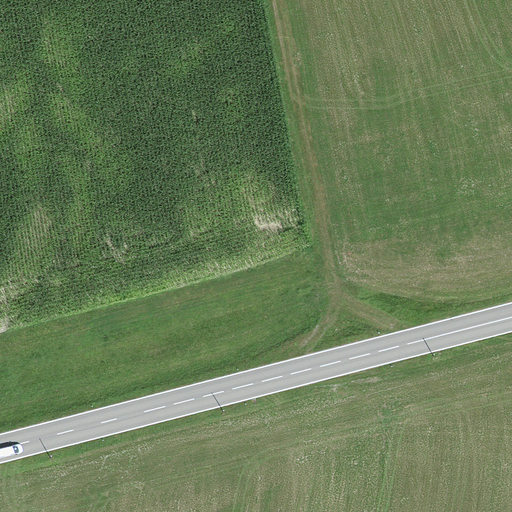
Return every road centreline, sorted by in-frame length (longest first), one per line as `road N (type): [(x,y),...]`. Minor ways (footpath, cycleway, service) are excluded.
road 1 (secondary): [(0,448),(511,315)]
road 2 (track): [(275,0),(334,282),(350,303),(417,339)]
